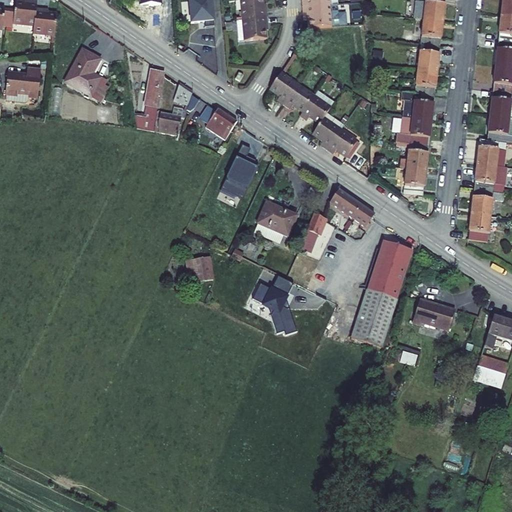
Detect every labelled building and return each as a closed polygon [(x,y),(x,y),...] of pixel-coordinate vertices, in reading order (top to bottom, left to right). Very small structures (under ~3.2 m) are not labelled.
[(59,35),(61,13),(45,11),(46,8),(37,8),(38,0),(30,0),(30,3),(16,1),(14,21),(36,23),(35,32),(59,35)] [(246,0),(248,18),(272,16),(272,10),(268,10),(267,0),(246,0)] [(422,0),(421,15),(430,16),(449,19),(451,0),(422,0)] [(314,15),(315,28),(337,26),(336,4),(307,7),(308,15),(314,15)] [(373,31),(373,14),(365,13),(364,31),(373,31)] [(250,39),(250,40),(271,39),(270,26),(273,25),(272,16),(248,18),(242,19),(243,39),(250,39)] [(430,16),(428,34),(447,36),(449,19),(430,16)] [(511,41),(505,40),(502,64),(511,65),(511,41)] [(427,41),(424,66),(443,68),(446,44),(427,41)] [(87,50),(70,82),(96,96),(106,78),(97,73),(105,60),(87,50)] [(511,65),(502,64),(498,89),(511,91),(511,65)] [(424,66),(421,91),(440,94),(443,68),(424,66)] [(44,73),(30,72),(30,79),(11,77),(9,99),(10,99),(10,105),(28,107),(31,105),(31,101),(41,102),(44,73)] [(135,115),(138,131),(156,134),(165,76),(152,73),(145,107),(148,108),(146,117),(135,115)] [(278,74),(267,90),(278,97),(275,101),(281,106),(295,85),(278,74)] [(182,85),(177,109),(189,118),(196,93),(182,85)] [(312,97),(295,85),(281,106),(289,111),(292,107),(301,113),(312,97)] [(511,91),(498,89),(495,114),(511,116),(511,91)] [(408,115),(417,116),(437,119),(440,94),(421,91),(412,90),(408,115)] [(329,109),(312,97),(301,113),(298,117),(304,121),(307,117),(318,125),(322,119),(329,109)] [(214,110),(202,128),(227,144),(239,126),(240,124),(219,110),(218,112),(214,110)] [(511,116),(495,114),(492,139),(511,141),(511,116)] [(417,116),(414,141),(434,144),(437,119),(417,116)] [(339,130),(322,119),(318,125),(311,134),(321,141),(319,146),(325,150),(339,130)] [(164,120),(161,132),(179,136),(182,125),(164,120)] [(356,142),(339,130),(325,150),(332,155),(335,150),(346,157),(356,142)] [(486,138),(483,164),(502,167),(509,168),(511,146),(511,141),(492,139),(486,138)] [(414,141),(411,167),(430,169),(434,144),(414,141)] [(483,164),(479,188),(499,191),(502,167),(483,164)] [(411,167),(408,191),(427,194),(430,169),(411,167)] [(479,188),(476,213),(495,216),(499,191),(479,188)] [(344,192),(337,202),(376,229),(379,225),(375,222),(379,216),(344,192)] [(275,203),(266,223),(289,233),(296,236),(305,216),(275,203)] [(476,213),(473,238),(492,241),(495,216),(476,213)] [(323,215),(316,231),(323,234),(330,218),(323,215)] [(289,233),(266,223),(262,231),(285,242),(289,233)] [(390,235),(369,295),(400,305),(421,245),(390,235)] [(214,259),(189,262),(192,283),(217,280),(214,259)] [(369,295),(356,333),(387,343),(400,305),(369,295)] [(425,301),(417,323),(425,326),(426,322),(452,331),(459,312),(425,301)] [(511,323),(496,318),(487,344),(494,346),(497,336),(511,341),(511,323)] [(484,355),(480,367),(506,376),(510,364),(484,355)]
